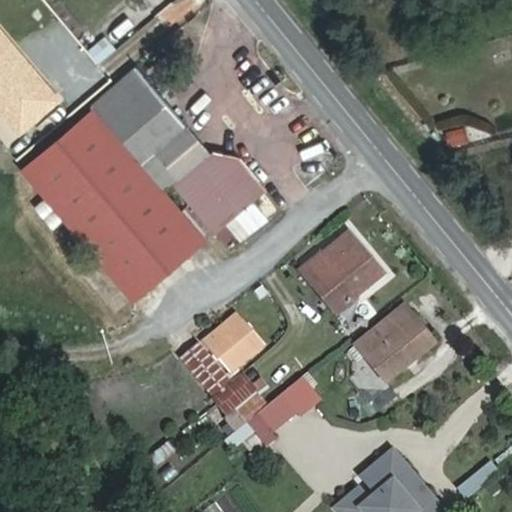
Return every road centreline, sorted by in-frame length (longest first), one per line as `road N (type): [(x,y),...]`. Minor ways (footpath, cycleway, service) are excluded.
road 1 (unclassified): [(161,336),(388,159)]
road 2 (secondary): [(261,0),(388,159)]
road 3 (secondary): [(388,159),(511,309)]
road 4 (track): [(0,354),(78,357),(161,336)]
